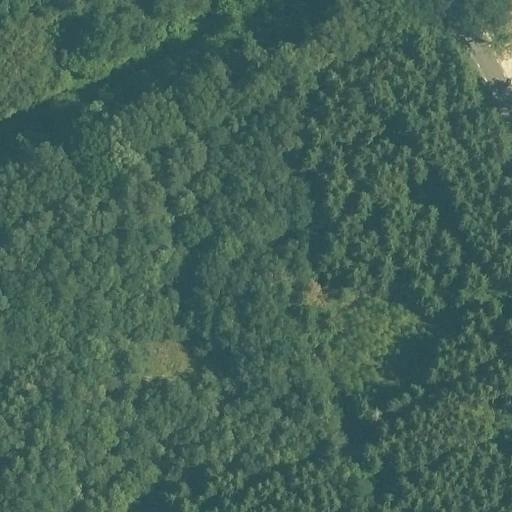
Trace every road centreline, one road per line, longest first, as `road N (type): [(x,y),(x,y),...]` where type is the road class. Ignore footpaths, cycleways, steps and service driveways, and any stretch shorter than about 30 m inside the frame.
road 1 (track): [(0,226),(306,65)]
road 2 (tertiary): [(511,131),(443,0)]
